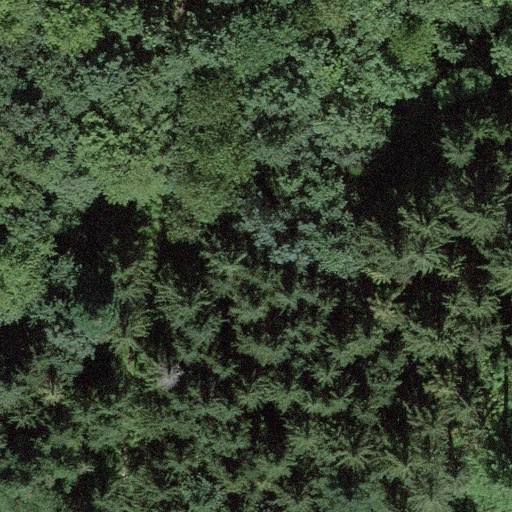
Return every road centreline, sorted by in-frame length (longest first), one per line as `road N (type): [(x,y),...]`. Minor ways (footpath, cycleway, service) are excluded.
road 1 (track): [(0,323),(157,138),(173,0)]
road 2 (track): [(139,511),(134,480),(157,138)]
